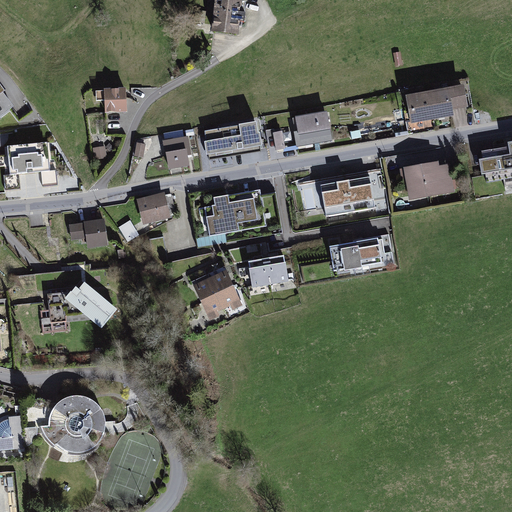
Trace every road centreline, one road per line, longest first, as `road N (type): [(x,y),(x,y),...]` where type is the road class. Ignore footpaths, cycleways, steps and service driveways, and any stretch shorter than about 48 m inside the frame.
road 1 (tertiary): [(511,124),(0,207)]
road 2 (residential): [(0,376),(131,372),(141,379),(177,457),(170,496),(155,511)]
